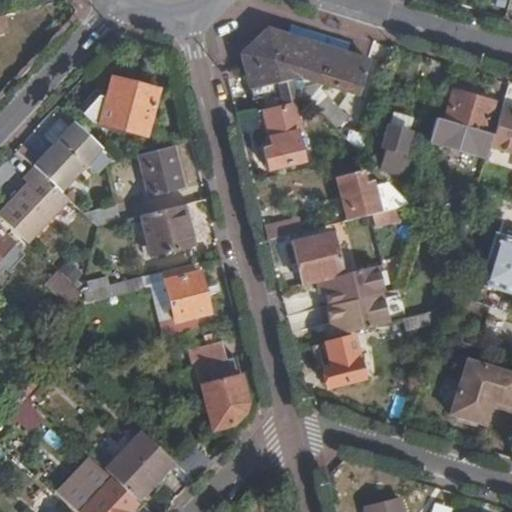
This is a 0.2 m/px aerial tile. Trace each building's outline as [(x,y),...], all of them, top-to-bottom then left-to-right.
[(0,16),(0,34),(11,32),(6,15),(0,16)] [(310,42),(268,29),(255,42),(242,55),(252,99),(322,82),(359,94),(369,60),(310,42)] [(158,89),(111,77),(106,98),(97,96),(83,112),(94,122),(147,135),(158,89)] [(440,86),(423,81),(411,120),(428,126),(440,86)] [(495,102),(453,89),(445,120),(436,117),(429,141),(486,158),(493,135),(486,133),(495,102)] [(315,104),(337,127),(347,118),(324,95),(315,104)] [(303,161),(289,103),(263,109),(273,149),(265,151),(269,169),(303,161)] [(263,109),(255,111),(265,151),(273,149),(263,109)] [(75,122),(33,167),(60,192),(102,147),(75,122)] [(401,162),(404,151),(410,133),(388,126),(381,146),(387,148),(381,168),(405,176),(408,165),(401,162)] [(362,154),(367,135),(349,129),(346,138),(362,154)] [(183,188),(173,146),(138,155),(148,197),(183,188)] [(412,153),(404,151),(401,162),(408,165),(412,153)] [(340,177),(358,173),(356,164),(338,169),(340,177)] [(27,181),(0,210),(0,217),(27,242),(68,198),(60,192),(33,167),(23,178),(27,181)] [(348,220),(409,204),(387,181),(369,186),(373,201),(369,202),(365,188),(362,188),(358,173),(340,177),(337,178),(348,220)] [(105,207),(100,227),(120,221),(116,205),(105,207)] [(193,246),(183,205),(140,217),(150,257),(193,246)] [(293,217),(264,224),(268,240),(298,232),(293,217)] [(495,235),(480,282),(511,291),(511,221),(504,218),(499,236),(495,235)] [(0,255),(12,243),(0,231),(0,255)] [(331,233),(292,243),(302,284),(316,281),(342,274),(331,233)] [(164,328),(166,336),(202,327),(199,316),(210,313),(199,271),(197,271),(195,264),(160,273),(173,326),(164,328)] [(325,293),(328,307),(382,294),(384,293),(377,266),(342,274),(316,281),(319,295),(325,293)] [(74,310),(80,291),(56,269),(45,282),(74,310)] [(462,273),(451,270),(442,302),(453,305),(462,273)] [(143,277),(82,292),(86,304),(146,288),(143,277)] [(511,303),(511,291),(480,282),(474,302),(491,308),(494,298),(511,304),(511,303)] [(324,325),(327,339),(389,322),(382,294),(328,307),(326,308),(330,324),(324,325)] [(435,310),(402,319),(405,330),(436,322),(438,316),(439,309),(435,310)] [(450,312),(439,309),(438,316),(436,322),(432,334),(443,337),(450,312)] [(356,349),(353,336),(316,345),(328,388),(364,378),(356,349)] [(221,340),(191,348),(212,430),(233,425),(245,413),(248,398),(236,353),(225,356),(221,340)] [(371,345),(356,349),(364,378),(361,379),(364,388),(381,384),(384,378),(377,349),(371,345)] [(511,374),(468,360),(450,413),(484,426),(493,402),(511,408),(511,411),(511,374)] [(25,398),(9,418),(31,435),(46,415),(25,398)] [(140,429),(104,468),(111,475),(125,488),(138,500),(174,462),(140,429)] [(125,488),(111,475),(79,510),(81,511),(126,511),(135,503),(122,491),(125,488)] [(403,511),(400,499),(371,506),(372,511),(403,511)] [(451,511),(454,507),(438,502),(434,511),(451,511)]
